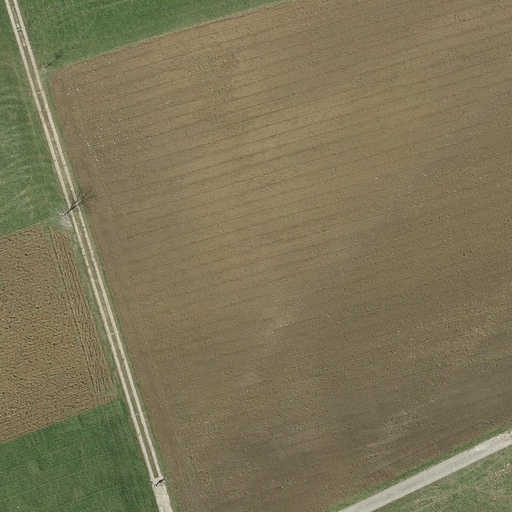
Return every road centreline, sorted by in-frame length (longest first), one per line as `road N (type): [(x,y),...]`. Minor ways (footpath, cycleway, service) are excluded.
road 1 (track): [(7,0),(161,511)]
road 2 (track): [(511,441),(368,510)]
